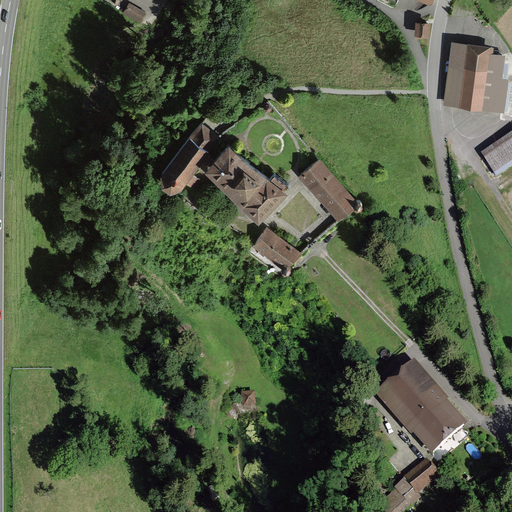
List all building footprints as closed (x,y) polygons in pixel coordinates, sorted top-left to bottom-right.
[(131,2),(125,13),(142,23),(148,11),(131,2)] [(417,20),(416,34),(429,35),(430,20),(417,20)] [(492,44),(452,40),(445,102),(505,109),(508,79),(507,79),(509,62),(504,62),(505,53),(491,52),(492,44)] [(210,153),(224,138),(203,122),(190,138),(162,174),(163,188),(171,194),(180,192),(187,184),(196,192),(203,182),(194,175),(210,153)] [(511,133),(481,154),(496,177),(511,166),(511,133)] [(274,206),(287,193),(283,190),(288,184),(275,175),(270,180),(229,147),(206,175),(258,223),(274,206)] [(319,159),(300,176),(339,222),(354,211),(349,204),(354,200),(319,159)] [(355,201),(353,204),(355,209),(357,210),(361,209),(362,206),(361,202),(358,200),(355,201)] [(302,253),(268,228),(254,247),(283,268),(286,264),(290,268),(298,257),(302,253)] [(284,268),(282,271),(284,275),(286,277),(290,276),(292,272),(291,269),(288,267),(284,268)] [(236,358),(247,358),(246,342),(236,342),(236,358)] [(432,454),(467,424),(449,402),(452,399),(418,359),(376,395),(410,435),(413,432),(432,454)] [(253,394),(241,394),(241,408),(252,408),(253,394)] [(405,511),(421,498),(418,495),(441,475),(426,458),(404,477),(406,479),(396,487),(397,488),(384,499),(388,503),(378,511),(405,511)]
